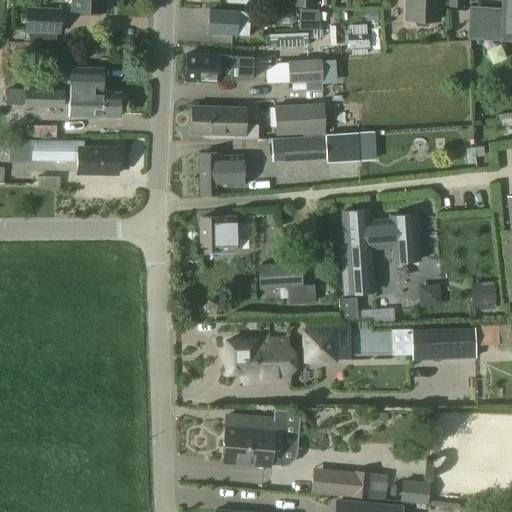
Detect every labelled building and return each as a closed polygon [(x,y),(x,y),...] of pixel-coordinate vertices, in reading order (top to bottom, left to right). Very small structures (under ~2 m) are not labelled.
[(104,13),(104,0),(72,0),(72,11),(104,13)] [(405,0),(405,20),(414,20),(414,24),(415,27),(427,27),(430,24),(430,21),(438,21),(439,5),(449,5),(449,6),(461,6),(461,0),(405,0)] [(511,0),(502,0),(502,8),(477,7),(477,14),(469,13),(469,26),(511,27),(511,0)] [(61,9),(26,7),(25,32),(29,32),(29,41),(56,42),(56,33),(60,34),(61,9)] [(209,10),(208,34),(236,35),(237,11),(209,10)] [(269,48),(306,46),(306,31),(274,33),(274,34),(269,34),(269,48)] [(366,34),(347,36),(348,51),(368,50),(366,34)] [(187,54),(185,80),(217,82),(217,80),(229,80),(253,80),(253,63),(230,63),(231,58),(218,57),(218,56),(187,54)] [(320,60),(288,61),(288,62),(289,82),(321,81),(320,60)] [(278,63),(265,70),(266,83),(289,82),(288,62),(278,63)] [(69,93),(68,116),(120,117),(120,94),(102,93),(103,68),(70,67),(69,93)] [(24,91),(24,107),(62,108),(63,92),(24,91)] [(275,136),(324,133),(322,103),(273,106),(275,136)] [(256,126),(237,125),(237,109),(225,108),(191,107),(191,133),(233,134),(232,139),(256,140),(256,126)] [(32,138),(56,138),(56,126),(32,126),(32,138)] [(284,162),(326,159),(325,136),(282,138),(284,162)] [(440,136),(407,140),(408,152),(442,148),(440,136)] [(76,174),(117,175),(118,148),(82,147),(82,142),(77,142),(77,141),(32,140),(8,140),(8,161),(32,161),(76,162),(76,174)] [(199,155),(200,195),(218,195),(218,187),(242,187),(242,156),(218,156),(218,154),(199,155)] [(511,197),(506,198),(510,232),(501,233),(506,279),(505,279),(508,303),(511,302),(511,197)] [(368,211),(342,213),(345,248),(340,248),(344,295),(374,293),(371,250),(393,249),(394,263),(419,261),(415,215),(390,217),(390,220),(369,221),(368,211)] [(234,218),(218,219),(218,218),(199,218),(200,251),(219,250),(219,249),(235,249),(235,240),(250,239),(250,222),(234,222),(234,218)] [(300,262),(258,265),(259,290),(287,288),(288,305),(314,303),(313,287),(301,287),(300,262)] [(416,273),(417,306),(440,305),(440,273),(416,273)] [(493,282),(469,283),(470,309),(495,308),(493,282)] [(392,308),(357,309),(356,296),(341,296),(342,321),(392,319),(392,308)] [(508,325),(493,326),(496,355),(511,353),(508,325)] [(473,328),(411,330),(412,361),(474,358),(473,328)] [(333,330),(304,330),(305,361),(334,360),(333,330)] [(244,384),(288,382),(286,339),(225,341),(226,375),(243,374),(244,384)] [(222,460),(281,465),(285,421),(225,416),(222,460)] [(313,468),(310,493),(345,497),(346,497),(368,499),(371,474),(371,473),(354,471),(354,472),(313,468)] [(402,481),(399,501),(426,505),(429,484),(402,481)] [(336,506),(334,511),(400,511),(401,508),(396,507),(336,501),(336,506)]
